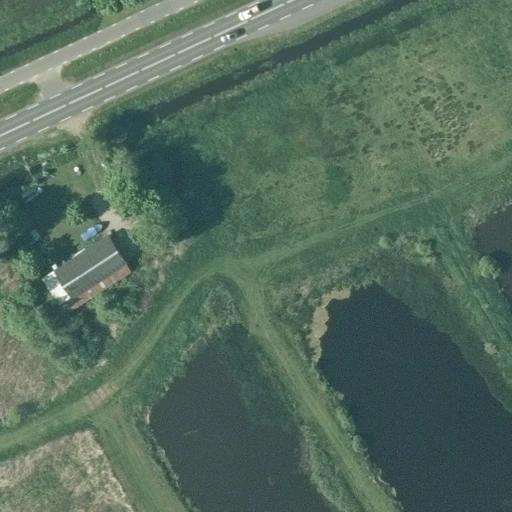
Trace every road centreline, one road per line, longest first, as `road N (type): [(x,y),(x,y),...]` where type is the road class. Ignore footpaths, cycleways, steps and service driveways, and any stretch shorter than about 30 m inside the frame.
road 1 (primary): [(0,138),(296,0)]
road 2 (unclassified): [(0,86),(185,0)]
